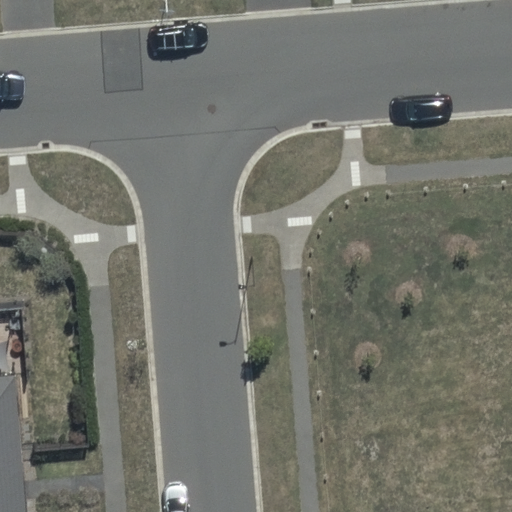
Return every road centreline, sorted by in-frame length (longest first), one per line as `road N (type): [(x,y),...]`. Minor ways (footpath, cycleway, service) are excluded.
road 1 (residential): [(179,76),(209,511)]
road 2 (residential): [(179,76),(511,52)]
road 3 (residential): [(0,90),(179,76)]
